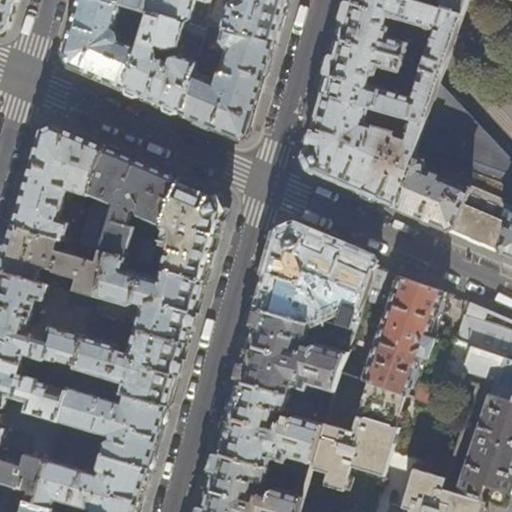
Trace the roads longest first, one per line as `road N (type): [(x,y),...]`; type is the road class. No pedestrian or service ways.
road 1 (residential): [(264,185),(171,511)]
road 2 (residential): [(264,185),(511,289)]
road 3 (residential): [(26,77),(264,185)]
road 4 (residential): [(319,0),(264,185)]
